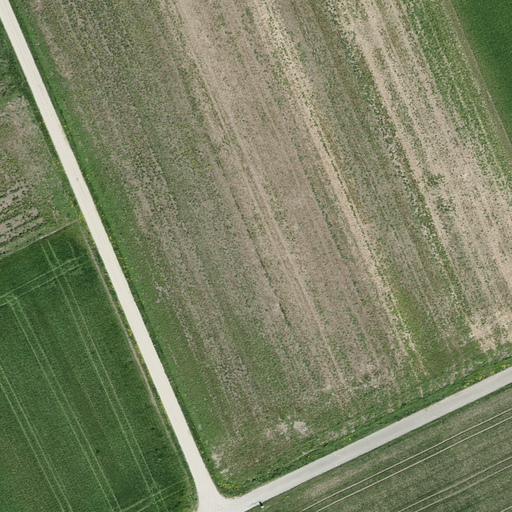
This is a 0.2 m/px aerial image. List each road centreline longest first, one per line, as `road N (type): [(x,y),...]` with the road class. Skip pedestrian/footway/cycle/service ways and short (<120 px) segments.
road 1 (track): [(213,511),(0,5)]
road 2 (track): [(245,511),(511,380)]
